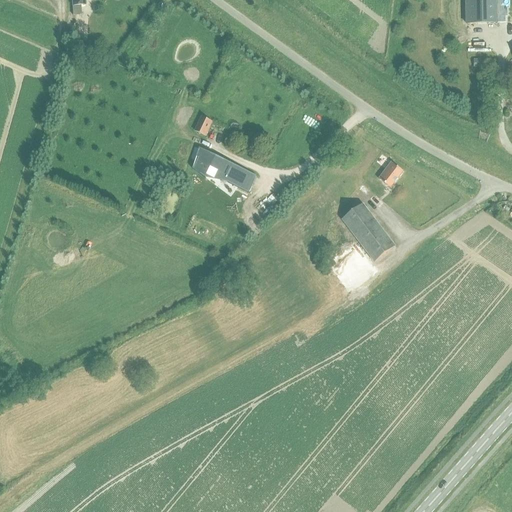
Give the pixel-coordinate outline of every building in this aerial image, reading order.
[(466,0),(467,25),(497,24),(496,0),(466,0)] [(80,6),(74,6),(72,6),(73,16),(81,15),(80,6)] [(475,58),(477,67),(484,66),(482,57),(475,58)] [(183,107),(181,116),(190,118),(192,109),(183,107)] [(195,131),(206,137),(212,123),(202,118),(195,131)] [(192,169),(206,179),(206,178),(205,178),(207,173),(208,173),(209,170),(210,168),(218,172),(217,174),(219,175),(218,176),(227,180),(228,180),(227,183),(245,191),(248,186),(241,182),(244,173),(223,163),(222,164),(219,163),(220,159),(199,148),(199,149),(201,150),(197,158),(199,159),(195,166),(196,167),(194,169),(193,169),(192,169)] [(387,157),(381,152),(373,161),(380,167),(387,157)] [(379,179),(391,188),(403,172),(392,163),(379,179)] [(342,220),(374,263),(395,247),(363,205),(342,220)]
